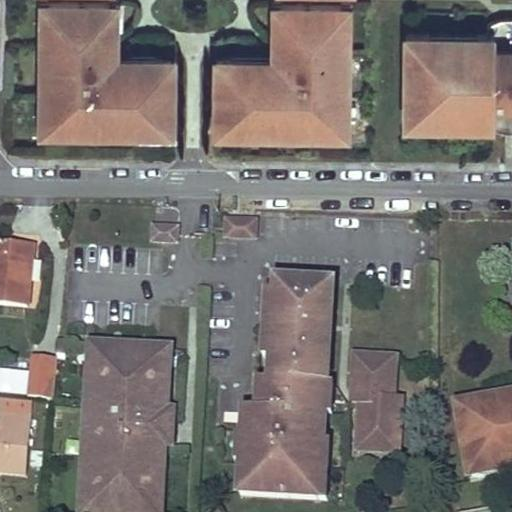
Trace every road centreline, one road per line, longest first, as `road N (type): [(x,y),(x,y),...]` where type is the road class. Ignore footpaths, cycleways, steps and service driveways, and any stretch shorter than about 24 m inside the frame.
road 1 (residential): [(511,190),(0,182)]
road 2 (unknown): [(241,266),(290,252),(379,253)]
road 3 (unknown): [(190,185),(186,228),(195,276),(241,266)]
